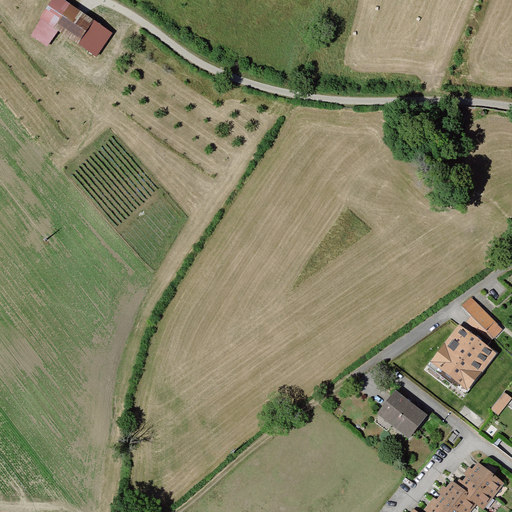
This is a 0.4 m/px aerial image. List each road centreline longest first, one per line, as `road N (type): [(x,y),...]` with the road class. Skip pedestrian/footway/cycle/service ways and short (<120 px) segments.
road 1 (residential): [(511,107),(343,101),(263,88),(205,66),(99,0)]
road 2 (residential): [(312,404),(511,266)]
road 3 (track): [(184,511),(312,404)]
